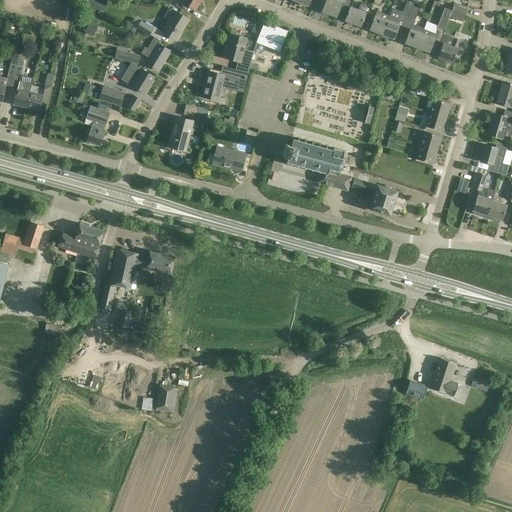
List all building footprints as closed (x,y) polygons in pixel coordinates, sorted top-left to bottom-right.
[(75,0),(64,0),(60,18),(71,21),(75,0)] [(85,0),(84,6),(105,11),(107,0),(85,0)] [(182,0),(182,1),(195,9),(194,8),(199,0),(182,0)] [(325,0),(322,11),(336,17),(339,7),(341,2),(345,4),(346,0),(325,0)] [(408,17),(415,19),(420,6),(419,5),(421,0),(414,0),(413,3),(408,17)] [(381,34),(393,39),(402,15),(408,17),(413,3),(406,1),(402,12),(391,8),(388,15),(386,20),(381,34)] [(367,5),(360,3),(358,10),(350,7),(345,20),(360,26),(365,13),(364,12),(367,5)] [(451,10),(447,22),(451,23),(453,18),(462,22),(467,10),(453,5),(451,10)] [(188,20),(170,8),(164,17),(169,20),(162,32),(176,40),(181,32),(180,31),(187,20),(188,20)] [(444,8),(436,28),(443,30),(447,22),(451,10),(444,8)] [(381,34),(386,20),(388,15),(376,11),(369,29),(381,34)] [(137,28),(148,35),(153,28),(141,21),(137,28)] [(256,22),(252,32),(259,34),(263,24),(256,22)] [(264,22),(263,24),(259,34),(256,42),(279,51),(287,31),(264,22)] [(98,25),(88,23),(85,33),(92,35),(93,32),(96,32),(98,25)] [(408,34),(405,43),(416,47),(417,46),(422,34),(424,29),(417,26),(413,25),(412,24),(410,29),(408,34)] [(417,46),(416,47),(428,52),(433,40),(436,33),(424,29),(422,34),(417,46)] [(233,69),(248,73),(249,69),(250,63),(253,54),(253,52),(243,49),(246,38),(231,34),(228,44),(230,45),(226,58),(225,57),(225,58),(238,61),(236,70),(234,69),(233,69)] [(460,41),(442,34),(439,42),(443,43),(442,46),(438,56),(439,56),(437,58),(445,61),(446,59),(453,61),(457,49),(460,41)] [(141,53),(148,58),(145,63),(158,70),(170,51),(159,44),(161,42),(154,37),(152,40),(147,48),(145,46),(141,53)] [(127,50),(117,48),(114,58),(139,64),(141,56),(126,52),(127,50)] [(7,76),(13,78),(16,65),(18,60),(18,58),(12,56),(7,76)] [(132,63),(122,79),(131,85),(131,86),(144,94),(154,77),(142,69),(141,69),(132,63)] [(13,78),(20,79),(23,67),(22,67),(16,65),(13,78)] [(243,90),(248,73),(233,69),(231,77),(208,71),(205,82),(206,83),(203,96),(201,96),(218,101),(222,87),(236,91),(237,88),(243,90)] [(37,94),(30,92),(26,107),(39,110),(40,105),(45,107),(51,87),(53,75),(47,73),(43,90),(38,89),(37,94)] [(26,107),(30,92),(31,84),(19,81),(17,89),(15,94),(13,104),(26,107)] [(511,84),(503,81),(497,103),(509,107),(510,106),(511,106),(511,84)] [(94,86),(85,83),(82,93),(91,96),(94,86)] [(124,92),(103,85),(99,99),(120,106),(124,92)] [(416,91),(404,88),(402,95),(414,98),(416,91)] [(140,99),(134,95),(127,107),(133,111),(140,99)] [(428,108),(427,112),(446,117),(450,103),(433,99),(430,109),(428,108)] [(366,123),(372,124),(376,106),(371,105),(366,123)] [(89,106),(85,118),(93,121),(91,126),(86,141),(100,146),(105,131),(103,130),(109,113),(89,106)] [(197,107),(195,114),(206,117),(207,110),(197,107)] [(398,107),(395,120),(400,121),(403,108),(398,107)] [(446,117),(427,112),(426,116),(428,117),(425,127),(442,131),(446,117)] [(507,117),(494,113),(493,114),(494,114),(490,127),(487,135),(509,141),(511,130),(511,119),(507,118),(507,117)] [(176,116),(168,147),(190,153),(190,152),(185,151),(190,134),(191,135),(192,134),(193,130),(192,129),(191,128),(193,121),(182,118),(176,116)] [(208,120),(206,128),(213,130),(215,122),(208,120)] [(252,131),(241,128),(238,141),(248,144),(249,142),(255,143),(258,132),(257,132),(257,133),(252,131)] [(419,140),(417,144),(437,150),(441,136),(424,131),(421,141),(419,140)] [(319,172),(317,180),(321,181),(320,183),(346,191),(348,187),(348,186),(351,179),(351,177),(341,175),(338,174),(338,173),(339,173),(339,170),(342,168),(344,170),(345,169),(343,167),(344,163),(347,163),(346,162),(344,162),(342,159),(344,157),(343,156),(344,151),(334,149),(334,148),(297,138),(297,140),(293,139),(291,137),(290,138),(292,140),(290,144),(284,143),(283,146),(282,151),(281,155),(287,156),(286,161),(284,162),(284,163),(287,162),(290,163),(290,165),(291,166),(292,163),(319,172)] [(387,145),(394,147),(396,139),(389,137),(387,145)] [(437,150),(417,144),(416,149),(419,149),(416,159),(433,164),(437,150)] [(487,171),(483,169),(489,171),(506,176),(509,165),(502,163),(506,148),(496,145),(495,147),(485,145),(480,161),(489,163),(487,171)] [(246,154),(216,146),(214,155),(216,156),(214,163),(234,168),(233,170),(241,172),(246,154)] [(483,187),(489,171),(483,169),(478,168),(471,188),(479,190),(472,210),(479,212),(478,215),(486,218),(493,195),(495,191),(483,187)] [(354,179),(351,187),(361,190),(357,204),(389,214),(396,191),(386,188),(387,186),(385,185),(384,188),(377,185),(377,186),(375,185),(354,179)] [(493,195),(486,218),(493,220),(494,217),(501,220),(506,206),(505,206),(507,200),(511,201),(511,180),(506,199),(493,195)] [(44,226),(30,222),(23,244),(36,249),(44,226)] [(103,231),(79,223),(75,237),(62,233),(58,247),(95,259),(100,245),(98,245),(103,231)] [(20,238),(6,233),(0,252),(15,256),(20,238)] [(130,287),(135,288),(139,271),(134,270),(135,265),(140,267),(170,274),(174,257),(149,251),(147,259),(142,258),(138,257),(138,254),(116,248),(108,283),(109,284),(109,285),(105,284),(99,308),(110,310),(115,287),(114,286),(114,285),(130,288),(130,287)] [(132,313),(121,310),(117,325),(128,328),(132,313)] [(59,334),(60,324),(46,323),(45,333),(59,334)] [(456,364),(439,358),(429,387),(453,395),(457,383),(449,380),(456,364)] [(489,384),(473,378),(471,386),(487,392),(489,384)] [(427,386),(410,380),(405,394),(423,399),(427,386)] [(177,388),(159,385),(155,409),(173,412),(177,388)] [(142,409),(151,410),(152,397),(143,396),(142,409)]
